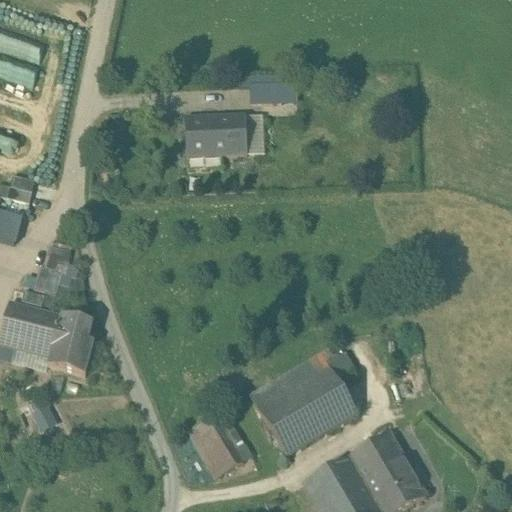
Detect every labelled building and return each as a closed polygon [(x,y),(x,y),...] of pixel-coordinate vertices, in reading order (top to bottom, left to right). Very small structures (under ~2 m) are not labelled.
[(26,113),(39,67),(0,55),(0,132),(14,136),(21,112),(26,113)] [(281,88),(250,89),(250,109),(282,108),(281,88)] [(245,119),(185,122),(187,163),(247,160),(245,119)] [(7,223),(5,221),(3,220),(1,221),(3,221),(0,230),(3,231),(6,230),(8,229),(8,226),(7,223)] [(9,227),(8,229),(9,231),(10,233),(12,234),(14,234),(16,234),(18,233),(19,231),(20,229),(19,227),(18,225),(16,224),(14,223),(12,224),(10,225),(9,227)] [(70,267),(47,261),(44,272),(62,277),(66,279),(70,267)] [(44,272),(40,271),(33,294),(55,300),(62,277),(44,272)] [(61,321),(10,307),(0,344),(0,350),(15,354),(52,364),(61,321)] [(52,364),(50,370),(48,369),(48,371),(86,381),(86,379),(84,379),(92,348),(94,348),(94,347),(82,344),(86,327),(61,320),(52,364)] [(15,354),(0,350),(0,362),(12,366),(15,354)] [(321,357),(250,399),(287,462),(358,420),(340,389),(327,368),(321,357)] [(345,357),(327,368),(340,389),(358,379),(345,357)] [(394,378),(394,375),(394,373),(392,371),(390,369),(388,369),(386,369),(383,371),(382,373),(382,375),(382,378),(384,380),(386,381),(388,381),(391,381),(393,380),(394,378)] [(387,387),(387,389),(387,391),(388,393),(390,394),(392,394),(394,394),(396,393),(397,391),(398,389),(397,387),(396,385),(394,384),(392,384),(390,384),(388,385),(387,387)] [(400,404),(401,402),(400,400),(399,398),(397,397),(395,397),(393,397),(391,398),(390,400),(390,402),(390,404),(392,406),(393,407),(395,407),(397,407),(399,406),(400,404)] [(216,419),(188,435),(216,482),(244,466),(216,419)] [(406,511),(425,501),(388,439),(349,462),(378,511),(406,511)] [(378,511),(349,462),(303,489),(316,511),(378,511)]
